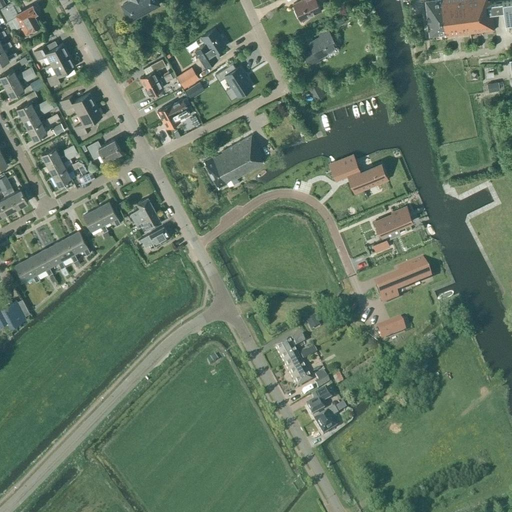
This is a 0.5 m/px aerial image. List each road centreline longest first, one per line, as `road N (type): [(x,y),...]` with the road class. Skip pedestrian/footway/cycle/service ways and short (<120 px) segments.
road 1 (tertiary): [(4,511),(173,345),(228,306)]
road 2 (residential): [(147,157),(282,90),(243,0)]
road 3 (unclassified): [(339,511),(228,306)]
road 4 (residential): [(196,247),(270,197),(287,195),(326,215),(350,274)]
road 5 (tertiary): [(147,157),(63,0)]
